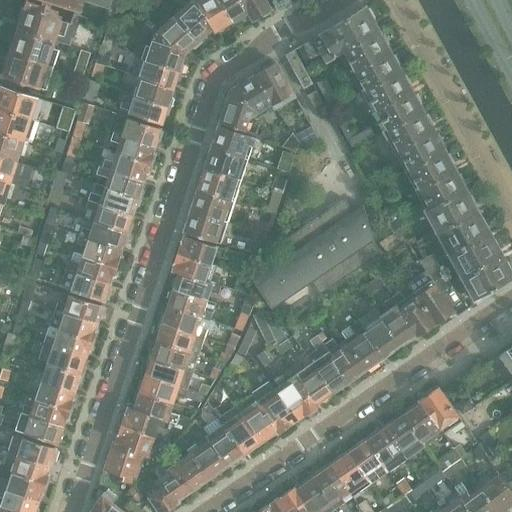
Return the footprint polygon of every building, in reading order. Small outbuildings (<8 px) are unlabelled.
[(25,0),(27,1),(26,7),(73,22),(77,10),(82,12),(85,3),(90,3),(110,9),(112,0),(25,0)] [(207,39),(206,34),(212,29),(196,0),(191,0),(174,16),(201,44),(207,39)] [(196,0),(212,29),(214,32),(216,31),(220,32),(224,30),(225,26),(231,22),(218,0),(196,0)] [(218,0),(231,22),(233,21),(237,22),(241,20),(241,16),(248,12),(240,0),(218,0)] [(240,0),(248,12),(253,21),(261,16),(264,18),(268,15),(269,11),(271,10),(265,0),(240,0)] [(280,11),(288,6),(284,0),(283,0),(275,5),(278,11),(279,11),(280,11)] [(21,21),(18,30),(56,42),(71,47),(73,40),(75,40),(79,25),(73,22),(26,7),(25,8),(22,7),(18,20),(21,21)] [(299,47),(299,48),(301,55),(305,62),(322,53),(327,63),(336,58),(335,57),(344,52),(379,33),(372,20),(375,18),(370,8),(367,10),(365,7),(329,29),(303,45),(299,47)] [(174,16),(156,33),(161,39),(184,55),(190,49),(195,49),(201,44),(174,16)] [(148,20),(144,24),(147,26),(147,25),(152,30),(155,26),(148,20)] [(147,25),(142,31),(152,39),(151,43),(148,42),(142,60),(146,61),(182,73),(184,66),(182,62),(184,55),(161,39),(156,33),(152,30),(147,25)] [(11,52),(11,53),(53,67),(58,51),(54,49),(56,42),(18,30),(15,39),(12,38),(8,51),(11,52)] [(379,33),(344,52),(365,90),(400,70),(397,65),(400,64),(395,55),(392,56),(386,45),(389,44),(384,35),(381,36),(379,33)] [(295,50),(285,55),(286,57),(303,89),(313,84),(295,50)] [(102,52),(99,63),(107,65),(110,55),(102,52)] [(6,67),(3,76),(46,90),(53,67),(11,53),(10,54),(7,53),(3,66),(6,67)] [(137,58),(132,75),(131,76),(173,90),(175,83),(180,81),(182,73),(146,61),(142,60),(137,58)] [(263,69),(264,70),(256,75),(275,108),(294,97),(276,63),(274,65),(273,63),(263,69)] [(96,64),(92,76),(101,79),(104,66),(96,64)] [(422,110),(419,105),(421,103),(417,94),(414,96),(408,85),(411,83),(406,75),(403,76),(400,70),(365,90),(386,129),(422,110)] [(123,81),(137,86),(134,96),(171,108),(173,100),(171,97),(173,90),(131,76),(132,75),(126,73),(123,81)] [(247,78),(237,84),(238,86),(237,87),(256,119),(275,108),(256,75),(255,76),(256,76),(248,81),(247,78)] [(90,81),(85,99),(95,102),(101,84),(90,81)] [(325,82),(319,86),(331,108),(340,103),(336,95),(333,97),(325,82)] [(0,109),(32,119),(34,111),(38,113),(42,100),(38,98),(0,86),(0,109)] [(54,87),(50,98),(75,106),(78,95),(54,87)] [(219,120),(221,121),(220,123),(249,132),(252,121),(256,119),(237,87),(231,91),(224,110),(222,109),(219,120)] [(123,101),(120,111),(162,125),(164,117),(169,115),(171,108),(134,96),(131,104),(123,101)] [(89,125),(95,107),(83,103),(78,121),(87,124),(89,125)] [(64,107),(57,128),(70,133),(77,111),(64,107)] [(0,133),(25,141),(27,133),(31,135),(35,122),(31,120),(32,119),(0,109),(0,133)] [(429,124),(432,123),(427,114),(425,116),(422,110),(386,129),(408,169),(443,149),(440,144),(443,143),(438,134),(436,135),(429,124)] [(116,125),(114,133),(155,147),(157,141),(160,142),(163,132),(160,131),(161,129),(127,118),(124,127),(116,125)] [(78,121),(74,133),(83,136),(87,124),(78,121)] [(347,121),(340,125),(352,148),(375,136),(371,128),(355,137),(347,121)] [(212,148),(248,160),(255,138),(219,126),(216,136),(214,135),(210,146),(212,147),(212,148)] [(293,133),(293,134),(300,144),(300,143),(303,147),(318,139),(312,126),(295,135),(293,133)] [(265,128),(260,136),(271,142),(276,134),(265,128)] [(24,141),(25,141),(0,133),(0,156),(18,162),(20,154),(24,156),(29,143),(24,141)] [(111,141),(119,143),(116,153),(153,165),(156,154),(153,153),(155,147),(114,133),(111,141)] [(293,134),(282,147),(298,152),(300,144),(293,134)] [(59,138),(55,151),(63,154),(67,141),(59,138)] [(72,139),(67,155),(75,158),(81,141),(72,139)] [(207,156),(203,167),(206,168),(205,168),(241,180),(248,160),(212,148),(209,157),(207,156)] [(451,164),(454,162),(449,154),(446,155),(443,149),(408,169),(429,208),(465,189),(462,184),(465,182),(460,173),(457,175),(451,164)] [(54,152),(49,166),(58,169),(63,154),(54,152)] [(105,159),(103,167),(144,181),(146,175),(149,176),(153,165),(116,153),(113,161),(105,159)] [(290,173),(296,156),(288,153),(282,171),(290,173)] [(0,180),(11,183),(13,176),(18,177),(22,164),(18,163),(18,162),(0,156),(0,180)] [(62,172),(61,172),(68,175),(68,174),(72,175),(75,163),(65,160),(62,172)] [(108,178),(105,187),(142,199),(144,192),(142,188),(144,181),(103,167),(99,166),(96,174),(108,178)] [(197,188),(199,188),(198,190),(234,202),(241,180),(205,168),(202,178),(200,177),(197,188)] [(280,170),(273,191),(283,195),(290,173),(282,171),(280,170)] [(57,171),(52,188),(59,191),(60,191),(62,191),(68,175),(61,172),(62,172),(57,171)] [(0,203),(4,205),(11,183),(0,180),(0,203)] [(382,183),(373,188),(383,208),(392,203),(382,183)] [(91,193),(89,201),(133,215),(135,208),(139,207),(142,199),(105,187),(102,196),(91,193)] [(52,188),(48,201),(55,204),(59,191),(52,188)] [(481,218),(473,205),(474,202),(472,197),(469,196),(465,189),(429,208),(430,208),(423,212),(447,256),(489,233),(485,227),(486,224),(484,219),(481,218)] [(192,209),(191,211),(228,223),(234,202),(198,190),(195,199),(193,198),(190,209),(192,209)] [(267,212),(267,213),(276,215),(283,195),(273,191),(266,212),(267,212)] [(283,241),(292,254),(253,281),(272,309),(311,282),(320,295),(381,254),(372,240),(374,239),(364,206),(354,213),(344,199),(283,241)] [(86,209),(97,212),(94,221),(130,234),(133,226),(130,223),(133,215),(89,201),(86,209)] [(395,204),(382,212),(394,234),(407,225),(395,204)] [(32,205),(29,213),(43,217),(45,209),(32,205)] [(51,207),(46,224),(55,227),(60,210),(51,207)] [(187,219),(183,230),(185,230),(184,232),(221,244),(228,223),(191,211),(189,219),(187,219)] [(267,213),(261,232),(269,235),(276,215),(267,213)] [(83,228),(80,236),(121,250),(124,243),(128,241),(130,234),(94,221),(91,230),(83,228)] [(45,224),(40,242),(48,244),(49,245),(55,227),(45,224)] [(20,226),(18,234),(30,237),(33,230),(20,226)] [(505,262),(498,249),(498,246),(496,241),(493,240),(489,233),(447,256),(472,301),(475,299),(478,303),(492,293),(493,292),(493,291),(493,290),(493,289),(511,278),(511,275),(509,271),(510,268),(508,263),(505,262)] [(119,256),(121,250),(80,236),(78,244),(85,246),(82,255),(82,256),(119,268),(123,257),(119,256)] [(179,242),(175,253),(212,265),(216,256),(223,258),(226,250),(185,236),(182,243),(179,242)] [(40,242),(36,255),(44,257),(48,244),(40,242)] [(259,246),(255,256),(266,260),(270,250),(259,246)] [(69,270),(110,284),(112,278),(116,279),(119,268),(82,256),(82,255),(74,252),(71,261),(68,261),(66,269),(69,270)] [(172,264),(175,265),(173,272),(179,274),(215,285),(216,284),(218,276),(210,274),(212,265),(175,253),(172,264)] [(420,260),(419,261),(424,268),(437,261),(433,254),(420,261),(420,260)] [(34,259),(29,276),(37,279),(43,262),(34,259)] [(419,261),(412,266),(420,277),(426,284),(413,293),(435,325),(437,324),(440,324),(445,321),(446,318),(454,312),(442,294),(424,268),(419,261)] [(437,261),(424,268),(442,294),(453,286),(442,270),(437,261)] [(69,270),(66,278),(74,281),(71,290),(104,302),(105,299),(108,301),(112,291),(108,290),(110,284),(69,270)] [(237,281),(240,274),(235,272),(230,289),(247,294),(237,281)] [(378,278),(382,285),(383,284),(385,287),(392,282),(385,272),(378,278)] [(172,286),(174,289),(174,291),(208,302),(211,293),(219,295),(222,286),(216,284),(215,285),(179,274),(178,278),(174,280),(172,286)] [(378,278),(368,284),(373,291),(382,285),(378,278)] [(28,281),(22,300),(30,302),(35,283),(28,281)] [(168,299),(170,302),(168,307),(210,321),(210,322),(213,313),(205,310),(208,302),(174,291),(169,293),(168,299)] [(416,333),(415,334),(418,337),(435,325),(413,293),(405,299),(400,292),(392,298),(399,309),(398,310),(403,318),(406,316),(412,324),(411,325),(416,333)] [(247,295),(241,312),(250,315),(255,305),(247,294),(247,295)] [(55,310),(97,324),(99,318),(102,319),(105,309),(102,308),(103,306),(70,295),(66,304),(59,302),(56,310),(55,310)] [(348,297),(343,301),(349,309),(354,306),(348,297)] [(392,298),(384,304),(388,310),(379,316),(399,345),(400,344),(404,345),(410,341),(410,337),(415,334),(416,333),(411,325),(412,324),(406,316),(403,318),(398,310),(399,309),(392,298)] [(22,300),(18,316),(25,319),(30,302),(22,300)] [(343,301),(339,304),(345,312),(349,309),(343,301)] [(210,321),(168,307),(166,314),(162,316),(159,323),(204,338),(207,329),(208,329),(210,322),(210,321)] [(95,330),(97,324),(55,310),(50,327),(95,342),(98,331),(95,330)] [(264,311),(261,312),(263,316),(265,321),(267,326),(270,330),(272,335),(274,340),(276,343),(277,342),(279,345),(287,340),(288,339),(279,326),(271,318),(264,311)] [(241,312),(234,329),(242,332),(250,315),(241,312)] [(261,312),(253,315),(255,320),(263,316),(261,312)] [(18,316),(13,334),(18,336),(20,337),(25,319),(18,316)] [(263,316),(255,320),(258,325),(265,321),(263,316)] [(358,322),(365,332),(364,333),(369,341),(372,339),(378,347),(377,348),(382,357),(388,353),(392,354),(398,349),(398,345),(399,345),(379,316),(371,322),(366,316),(358,322)] [(265,321),(258,325),(260,329),(267,326),(265,321)] [(364,333),(365,332),(358,322),(350,327),(354,334),(345,340),(365,368),(366,368),(370,369),(376,365),(376,361),(382,357),(377,348),(378,347),(372,339),(369,341),(364,333)] [(159,334),(157,342),(198,355),(198,356),(199,356),(204,338),(159,323),(157,331),(159,334)] [(267,326),(260,329),(262,334),(270,330),(267,326)] [(50,327),(44,344),(86,358),(88,352),(91,353),(95,342),(50,327)] [(249,327),(247,332),(255,336),(257,331),(249,327)] [(270,330),(262,334),(264,339),(272,335),(270,330)] [(247,332),(244,337),(252,341),(255,336),(247,332)] [(322,332),(318,335),(322,342),(327,339),(322,332)] [(8,333),(3,350),(10,352),(11,352),(13,353),(18,336),(13,334),(8,333)] [(232,333),(227,346),(236,349),(241,337),(232,333)] [(272,335),(264,339),(267,343),(274,340),(272,335)] [(318,335),(310,341),(316,350),(307,356),(312,363),(332,392),(332,391),(336,392),(342,388),(343,384),(349,380),(343,372),(344,371),(339,363),(336,365),(330,357),(332,356),(324,345),(322,342),(318,335)] [(244,337),(242,342),(250,346),(252,341),(244,337)] [(344,371),(343,372),(349,380),(354,376),(358,377),(364,373),(365,369),(365,368),(345,340),(337,346),(333,339),(324,345),(332,356),(330,357),(336,365),(339,363),(344,371)] [(267,343),(264,344),(267,349),(274,345),(276,343),(274,340),(267,343)] [(276,343),(274,345),(276,348),(281,355),(292,348),(287,340),(279,345),(277,342),(276,343)] [(198,356),(198,355),(157,342),(155,349),(150,350),(148,358),(185,370),(186,370),(193,372),(199,356),(198,356)] [(242,342),(240,347),(248,351),(250,346),(242,342)] [(39,359),(48,361),(47,364),(83,376),(86,369),(83,365),(86,358),(44,344),(39,359)] [(227,346),(221,362),(226,364),(236,349),(227,346)] [(511,346),(500,355),(511,373),(511,346)] [(240,347),(238,352),(246,356),(248,351),(240,347)] [(3,350),(0,362),(0,367),(6,369),(10,352),(3,350)] [(264,351),(257,356),(264,367),(272,362),(264,351)] [(237,354),(228,368),(235,372),(244,358),(237,354)] [(148,369),(146,376),(187,390),(187,389),(188,389),(190,382),(183,379),(186,370),(185,370),(148,358),(146,365),(148,369)] [(213,368),(210,377),(216,380),(226,364),(221,362),(216,361),(214,368),(213,368)] [(299,362),(291,368),(295,374),(296,374),(305,386),(302,388),(308,396),(309,395),(315,403),(321,399),(325,400),(331,396),(331,392),(332,392),(312,363),(303,369),(299,362)] [(30,377),(33,378),(74,392),(77,385),(81,384),(83,376),(47,364),(44,373),(32,370),(30,377)] [(11,371),(3,368),(0,377),(0,378),(8,381),(11,371)] [(278,387),(276,388),(298,420),(318,406),(315,403),(309,395),(308,396),(302,388),(305,386),(296,374),(295,374),(291,368),(273,380),(278,387)] [(141,392),(140,393),(174,404),(177,395),(202,403),(206,395),(194,391),(188,389),(187,389),(187,390),(146,376),(144,381),(140,382),(138,388),(141,392)] [(33,378),(30,386),(38,389),(35,398),(72,410),(76,399),(72,398),(74,392),(33,378)] [(253,394),(252,394),(257,401),(256,402),(264,414),(267,412),(273,421),(271,422),(279,433),(298,420),(276,388),(274,389),(269,383),(261,388),(259,388),(254,392),(253,394)] [(196,384),(194,391),(206,395),(211,389),(196,384)] [(438,387),(419,401),(421,404),(422,403),(443,434),(461,421),(438,387)] [(192,419),(172,413),(174,404),(140,393),(140,394),(136,395),(134,401),(136,405),(135,410),(170,422),(185,427),(192,419)] [(264,414),(256,402),(257,401),(252,394),(235,406),(260,442),(260,441),(265,442),(270,438),(271,434),(275,431),(279,433),(271,422),(273,421),(267,412),(264,414)] [(24,404),(21,413),(63,426),(65,420),(69,421),(72,410),(35,398),(33,407),(24,404)] [(404,416),(425,446),(442,434),(443,434),(422,403),(421,404),(415,408),(411,407),(405,411),(404,416)] [(226,429),(224,430),(230,438),(233,436),(239,444),(237,445),(243,453),(249,449),(253,450),(259,446),(259,442),(260,442),(235,406),(226,412),(222,406),(214,412),(218,418),(226,429)] [(155,436),(155,437),(156,437),(159,427),(168,430),(170,422),(135,410),(128,407),(126,414),(123,413),(119,424),(155,436)] [(61,432),(63,426),(21,413),(16,430),(57,444),(58,442),(61,443),(65,433),(61,432)] [(412,455),(425,446),(404,416),(403,416),(399,415),(393,419),(393,424),(386,428),(407,459),(412,455)] [(472,428),(478,437),(496,425),(489,416),(472,428)] [(230,438),(224,430),(226,429),(218,418),(210,424),(215,430),(206,436),(226,465),(227,464),(231,465),(237,461),(237,457),(243,453),(237,445),(239,444),(233,436),(230,438)] [(103,471),(124,477),(123,481),(135,485),(137,481),(147,473),(142,466),(145,456),(153,458),(156,449),(152,448),(156,437),(155,437),(155,436),(119,424),(115,435),(119,436),(117,442),(114,441),(103,471)] [(368,441),(389,471),(401,462),(407,459),(386,428),(379,434),(375,432),(369,436),(368,441)] [(15,435),(9,453),(50,466),(52,460),(55,462),(59,452),(55,451),(56,448),(15,435)] [(206,436),(188,449),(191,453),(193,452),(210,476),(215,472),(219,474),(225,470),(225,465),(226,465),(206,436)] [(389,471),(368,441),(367,442),(363,440),(357,445),(357,449),(350,454),(371,484),(389,471)] [(496,443),(487,449),(495,460),(504,454),(496,443)] [(454,449),(455,450),(454,451),(460,459),(461,459),(467,454),(460,444),(454,449)] [(479,446),(472,451),(479,461),(486,456),(479,446)] [(179,460),(168,468),(175,478),(176,478),(179,476),(189,490),(198,484),(202,485),(208,481),(209,477),(210,476),(193,452),(191,453),(188,449),(176,457),(179,460)] [(454,451),(448,455),(454,463),(460,459),(454,451)] [(48,472),(50,466),(9,453),(6,460),(14,463),(11,472),(48,484),(52,473),(48,472)] [(371,484),(350,454),(349,454),(345,453),(339,457),(339,461),(332,466),(353,496),(371,484)] [(454,463),(442,471),(447,478),(448,480),(466,467),(461,459),(460,459),(454,463)] [(314,478),(314,479),(335,509),(353,496),(332,466),(324,471),(320,470),(314,474),(314,478)] [(426,466),(416,473),(423,482),(430,478),(432,476),(426,466)] [(511,466),(499,476),(506,485),(511,480),(511,466)] [(430,478),(423,482),(423,483),(428,490),(447,478),(442,471),(441,470),(432,476),(430,478)] [(0,477),(0,487),(39,500),(41,494),(44,495),(48,484),(11,472),(8,481),(0,477)] [(511,492),(506,485),(499,476),(496,472),(478,485),(497,511),(508,511),(509,511),(510,507),(511,505),(511,492)] [(189,491),(189,490),(179,476),(176,478),(175,478),(155,492),(153,488),(145,493),(158,511),(164,511),(179,503),(176,499),(178,498),(182,499),(188,495),(189,491)] [(302,486),(296,491),(310,511),(330,511),(335,509),(314,479),(313,479),(309,478),(303,482),(302,486)] [(404,478),(397,483),(404,495),(405,495),(410,492),(412,490),(404,478)] [(412,490),(410,492),(415,499),(428,490),(423,483),(412,490)] [(135,485),(129,494),(134,497),(140,489),(135,485)] [(470,511),(497,511),(478,485),(461,497),(460,498),(470,511)] [(0,496),(3,498),(0,506),(17,511),(38,511),(39,511),(37,507),(39,500),(0,487),(0,496)] [(294,488),(275,500),(283,511),(310,511),(296,491),(294,488)] [(140,489),(134,497),(139,502),(146,494),(140,489)] [(90,511),(122,511),(124,510),(113,502),(117,496),(109,490),(106,494),(105,493),(97,503),(90,511)] [(470,511),(460,498),(461,497),(458,493),(440,506),(443,511),(470,511)] [(394,502),(387,508),(389,511),(397,511),(410,503),(405,495),(404,495),(394,502)] [(391,497),(383,503),(387,507),(387,508),(394,502),(391,497)] [(283,511),(275,500),(258,511),(283,511)] [(373,511),(365,500),(358,505),(361,510),(362,511),(373,511)]
